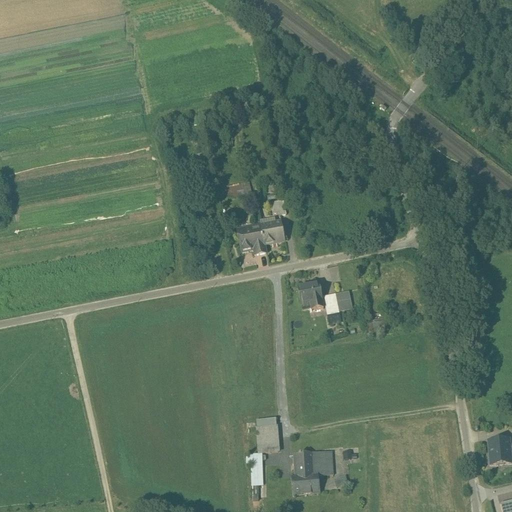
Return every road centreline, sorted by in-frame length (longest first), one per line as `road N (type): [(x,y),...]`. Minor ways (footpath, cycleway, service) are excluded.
road 1 (unclassified): [(0,324),(422,241)]
road 2 (unclassified): [(422,241),(459,377),(475,511)]
road 3 (residential): [(498,0),(389,129),(416,220)]
road 4 (unknown): [(285,427),(462,405)]
